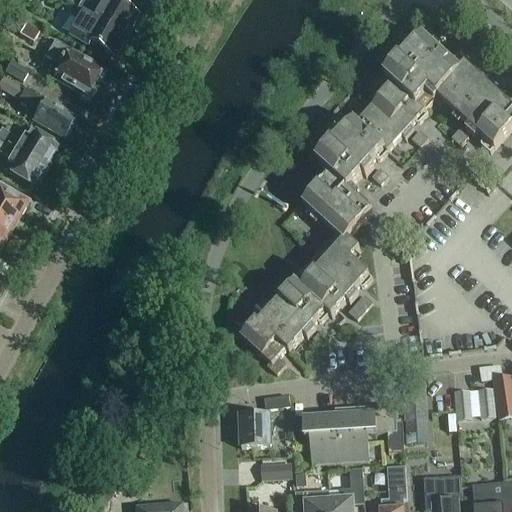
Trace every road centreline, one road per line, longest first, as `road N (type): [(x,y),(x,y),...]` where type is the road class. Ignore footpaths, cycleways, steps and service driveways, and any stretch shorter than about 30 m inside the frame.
road 1 (residential): [(0,367),(215,0)]
road 2 (residential): [(511,155),(486,169),(444,163),(389,224),(380,246),(396,375)]
road 3 (residential): [(396,375),(205,400)]
